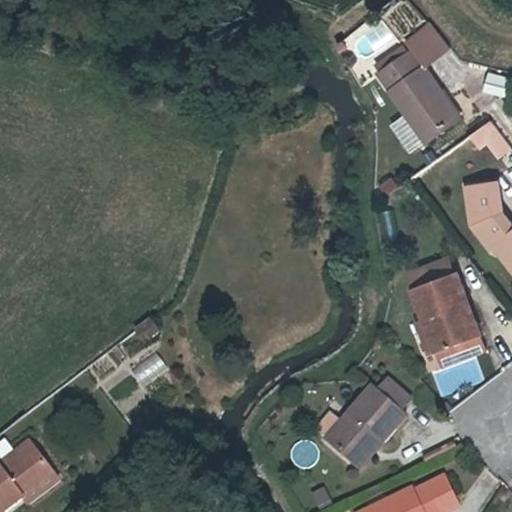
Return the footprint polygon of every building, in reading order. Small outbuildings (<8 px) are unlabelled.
[(425,23),(401,45),(419,69),(447,46),(425,23)] [(339,53),(333,46),(328,51),(333,58),(339,53)] [(397,49),(391,53),(395,59),(377,71),(376,72),(389,90),(386,92),(406,120),(424,146),(456,120),(419,70),(416,71),(403,54),(401,56),(397,49)] [(373,65),(377,71),(395,59),(391,53),(373,65)] [(509,79),(486,75),(483,90),(506,95),(509,79)] [(476,133),(500,165),(511,156),(511,142),(495,119),(476,133)] [(406,120),(391,130),(409,156),(424,146),(406,120)] [(462,194),(468,224),(478,222),(479,233),(474,237),(490,259),(495,255),(507,268),(511,264),(511,230),(499,216),(493,189),(462,194)] [(469,232),(474,237),(479,233),(478,222),(468,224),(469,232)] [(446,262),(426,271),(432,286),(453,277),(446,262)] [(432,286),(426,271),(405,280),(411,295),(423,320),(437,351),(448,348),(455,365),(487,351),(476,324),(468,326),(457,301),(465,299),(455,276),(453,277),(432,286)] [(148,342),(164,331),(156,318),(139,329),(148,342)] [(424,358),(437,351),(423,320),(411,325),(424,358)] [(188,356),(198,349),(189,336),(175,345),(181,355),(185,352),(188,356)] [(443,371),(455,365),(448,348),(437,351),(443,371)] [(133,371),(147,387),(170,368),(157,352),(133,371)] [(372,395),(366,390),(319,447),(349,471),(375,442),(381,448),(403,422),(398,418),(410,406),(382,382),(372,395)] [(309,440),(295,456),(310,468),(324,452),(309,440)] [(0,511),(9,511),(24,501),(59,475),(35,442),(0,466),(0,511)] [(358,478),(381,448),(375,442),(349,471),(358,478)] [(419,459),(422,463),(449,448),(446,444),(419,459)] [(67,487),(59,475),(24,501),(31,511),(67,487)] [(441,478),(423,487),(437,511),(447,511),(457,506),(441,478)] [(437,511),(423,487),(410,496),(408,491),(369,511),(437,511)]
